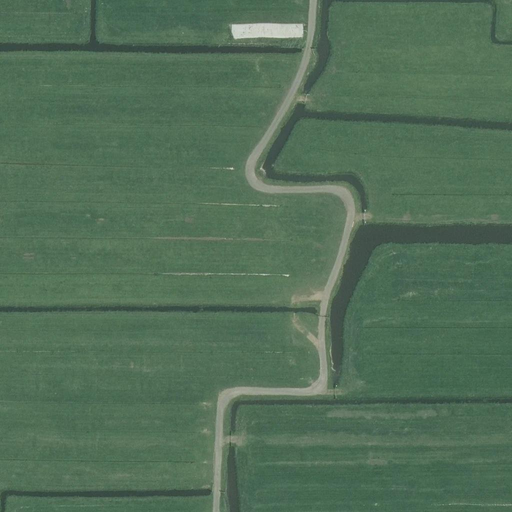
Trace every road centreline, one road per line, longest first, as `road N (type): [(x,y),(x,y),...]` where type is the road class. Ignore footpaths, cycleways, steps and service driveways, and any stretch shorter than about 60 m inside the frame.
road 1 (track): [(350,219),(323,305),(319,387),(226,397),(215,511)]
road 2 (track): [(313,0),(306,58),(251,174),(276,189),(341,190),(350,219)]
